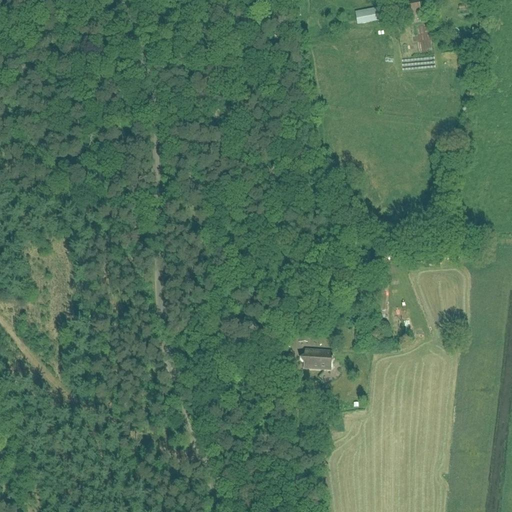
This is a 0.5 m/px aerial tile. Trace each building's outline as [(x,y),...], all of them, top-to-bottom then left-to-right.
[(421,15),(419,3),(395,7),(397,19),(421,15)] [(467,7),(460,10),(463,16),(469,13),(467,7)] [(357,24),(385,20),(383,10),(355,15),(357,24)] [(439,72),(438,64),(408,66),(408,74),(439,72)] [(372,310),(384,310),(385,277),(374,277),(372,310)] [(382,318),(378,318),(378,324),(388,324),(388,310),(382,310),(382,318)] [(307,344),(309,325),(300,325),(299,343),(307,344)] [(289,349),(291,338),(284,337),(283,347),(289,349)] [(332,372),(332,371),(332,365),(335,363),(332,360),(333,353),(305,351),(305,356),(300,360),(304,365),(304,370),(332,372)]
